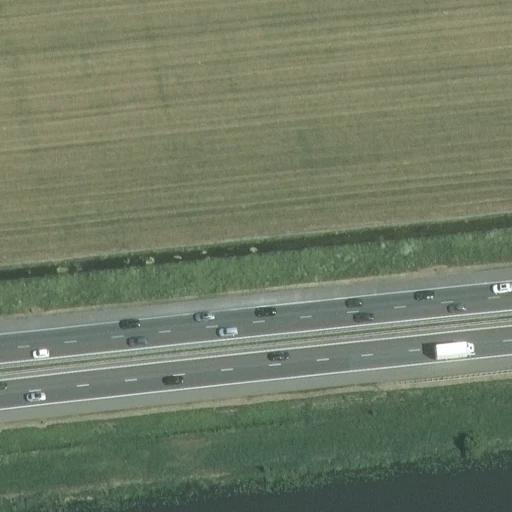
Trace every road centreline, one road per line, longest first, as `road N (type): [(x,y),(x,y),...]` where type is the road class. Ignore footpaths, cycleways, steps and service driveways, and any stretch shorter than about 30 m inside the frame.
road 1 (motorway): [(0,394),(511,339)]
road 2 (motorway): [(511,295),(0,348)]
